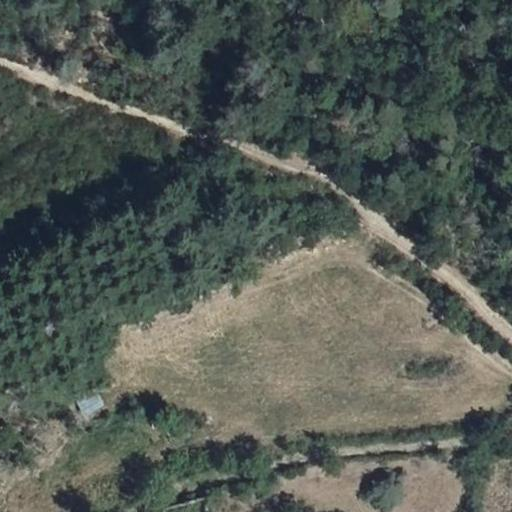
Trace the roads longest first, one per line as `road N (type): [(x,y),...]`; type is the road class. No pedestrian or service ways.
road 1 (track): [(0,51),(314,161),(511,340)]
road 2 (track): [(136,511),(333,454),(511,436)]
